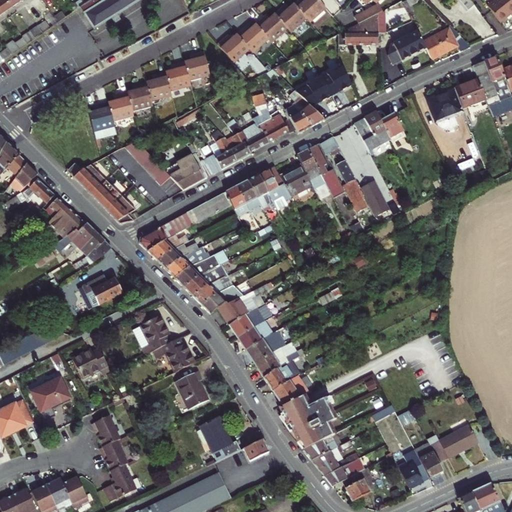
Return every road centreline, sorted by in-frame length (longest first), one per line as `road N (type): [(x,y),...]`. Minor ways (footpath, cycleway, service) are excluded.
road 1 (residential): [(118,241),(395,92),(511,40)]
road 2 (tertiary): [(118,241),(213,338),(336,511)]
road 3 (residential): [(5,127),(243,0)]
road 4 (tertiary): [(5,127),(118,241)]
